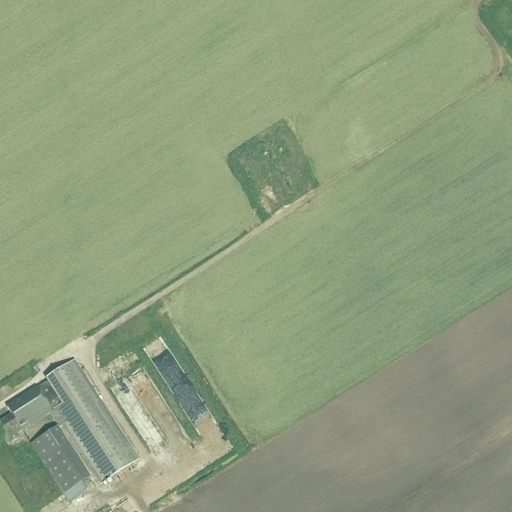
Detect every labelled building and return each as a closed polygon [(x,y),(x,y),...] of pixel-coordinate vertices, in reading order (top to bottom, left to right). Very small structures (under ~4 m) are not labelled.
[(143,363),(162,353),(153,338),(135,348),(143,363)] [(137,462),(73,362),(46,379),(48,382),(37,389),(6,408),(11,415),(0,421),(0,429),(6,439),(7,439),(10,444),(19,439),(16,435),(49,413),(59,429),(63,426),(101,485),(137,462)] [(137,389),(151,379),(143,368),(129,378),(137,389)] [(91,479),(58,429),(32,446),(65,496),(91,479)] [(191,449),(185,453),(190,460),(196,456),(191,449)] [(163,480),(169,493),(179,487),(172,475),(163,480)]
